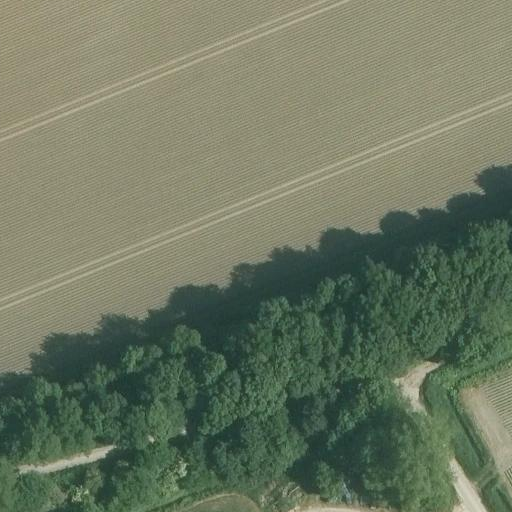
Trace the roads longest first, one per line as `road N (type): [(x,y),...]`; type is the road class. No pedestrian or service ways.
road 1 (unclassified): [(478,511),(409,394),(391,383),(0,478)]
road 2 (track): [(409,394),(415,373),(511,326)]
